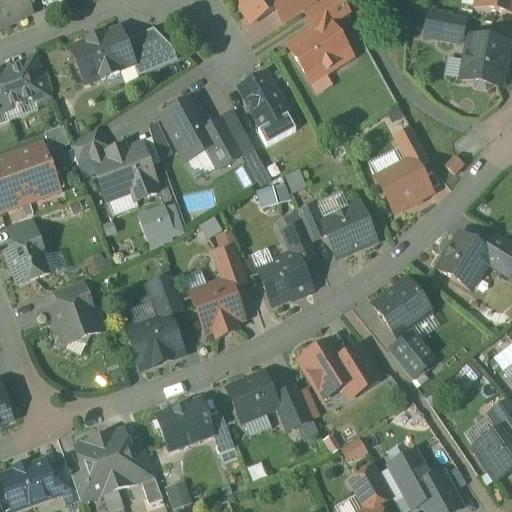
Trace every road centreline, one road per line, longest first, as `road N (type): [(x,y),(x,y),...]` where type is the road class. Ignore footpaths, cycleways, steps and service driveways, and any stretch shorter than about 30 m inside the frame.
road 1 (residential): [(45,434),(210,376),(307,327),(401,259),(511,136)]
road 2 (residential): [(0,52),(130,0)]
road 3 (residential): [(0,308),(45,434)]
